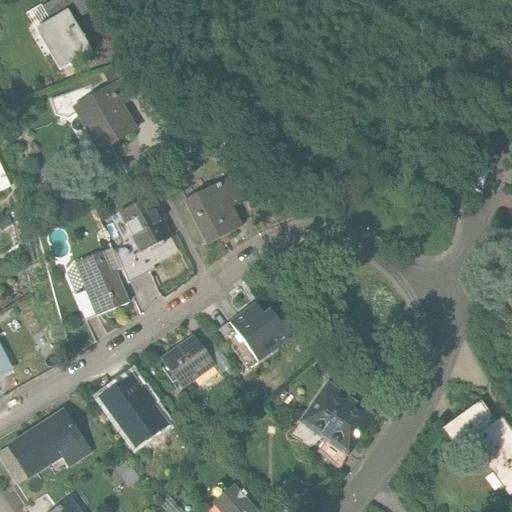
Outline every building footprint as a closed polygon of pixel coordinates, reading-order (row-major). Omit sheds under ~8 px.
[(56,0),(40,9),(50,25),(67,15),(72,23),(95,9),(89,0),(56,0)] [(35,34),(58,73),(90,54),(72,23),(67,15),(50,25),(35,34)] [(93,96),(70,109),(74,117),(96,154),(135,131),(120,106),(133,98),(122,79),(93,96)] [(48,104),(53,119),(66,122),(74,117),(70,109),(93,96),(89,89),(48,104)] [(183,200),(205,244),(240,227),(230,208),(245,200),(233,176),(183,200)] [(138,253),(169,237),(149,198),(118,214),(138,253)] [(13,230),(7,217),(0,220),(0,232),(4,230),(6,234),(13,230)] [(73,264),(94,317),(127,304),(115,273),(109,275),(101,254),(73,264)] [(511,302),(511,280),(502,286),(511,302)] [(253,302),(225,323),(256,365),(291,340),(268,308),(262,313),(253,302)] [(191,336),(158,360),(180,391),(213,367),(200,349),(191,336)] [(211,341),(200,349),(213,367),(220,376),(231,369),(211,341)] [(0,356),(0,376),(8,372),(0,356)] [(95,398),(133,450),(167,425),(130,373),(95,398)] [(312,433),(345,458),(374,418),(326,383),(297,423),(300,425),(312,433)] [(468,443),(494,423),(479,403),(441,431),(456,451),(468,443)] [(62,413),(4,450),(24,480),(59,457),(66,469),(89,454),(62,413)] [(511,493),(511,435),(500,419),(494,423),(468,443),(508,497),(511,493)] [(300,425),(291,437),(303,446),(312,433),(300,425)] [(0,463),(14,486),(24,480),(4,450),(0,452),(0,463)] [(114,472),(127,489),(138,481),(126,463),(114,472)] [(312,495),(296,479),(279,496),(295,511),(312,495)] [(253,511),(232,487),(210,506),(215,511),(253,511)] [(26,511),(27,511),(41,511),(49,504),(42,496),(26,511)] [(76,511),(68,500),(51,511),(76,511)]
